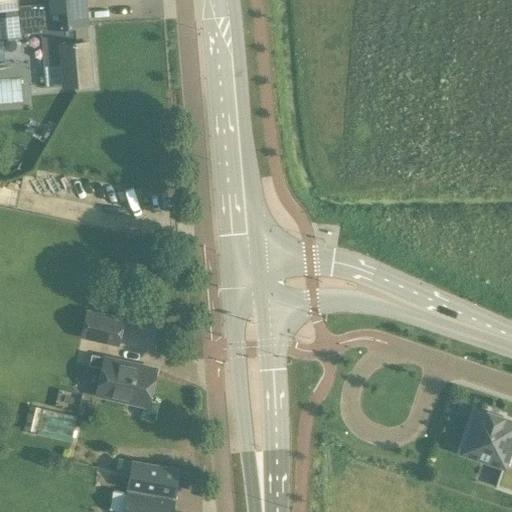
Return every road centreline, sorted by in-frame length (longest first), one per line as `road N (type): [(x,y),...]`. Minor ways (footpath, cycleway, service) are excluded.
road 1 (secondary): [(245,285),(213,0)]
road 2 (tertiary): [(245,285),(334,281),(511,342)]
road 3 (residential): [(439,365),(398,349),(375,358),(354,381),(348,405),(357,428),(390,439),(413,429),(429,385)]
road 4 (unclassified): [(183,0),(202,239)]
road 5 (secondary): [(261,511),(245,285)]
road 6 (residential): [(211,351),(222,511)]
